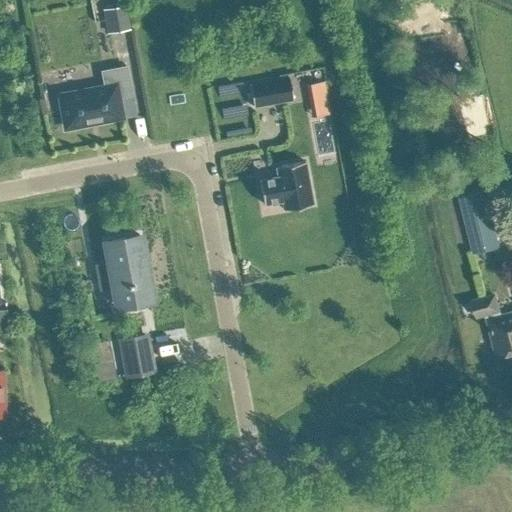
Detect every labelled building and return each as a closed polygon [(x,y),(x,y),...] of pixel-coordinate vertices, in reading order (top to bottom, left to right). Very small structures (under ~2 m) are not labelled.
[(106,33),(128,28),(124,4),(102,9),(106,33)] [(82,126),(82,123),(120,116),(117,96),(130,94),(125,66),(101,71),(104,86),(59,95),(65,127),(68,126),(69,129),(82,126)] [(311,113),(331,110),(325,75),(305,79),(311,113)] [(253,106),(292,98),(288,76),(249,83),(253,106)] [(490,123),(483,93),(462,98),(469,128),(490,123)] [(312,204),(303,160),(275,166),(277,176),(258,179),(263,203),(281,200),(283,209),(312,204)] [(473,252),(499,246),(485,189),(459,196),(473,252)] [(155,301),(142,231),(99,238),(104,261),(93,263),(98,290),(109,288),(113,309),(155,301)] [(89,278),(78,281),(79,288),(91,286),(89,278)] [(485,317),(501,312),(495,292),(471,298),(476,318),(485,315),(485,317)] [(511,360),(511,310),(507,312),(508,314),(488,319),(497,356),(508,353),(510,361),(511,360)] [(109,335),(89,338),(95,378),(115,375),(109,335)] [(127,374),(151,370),(144,335),(121,339),(127,374)]
